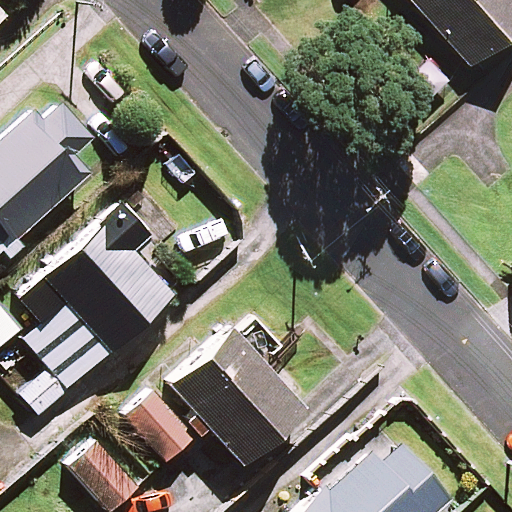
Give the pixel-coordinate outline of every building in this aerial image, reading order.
[(511,7),(511,0),(414,0),(460,53),(511,7)] [(0,255),(14,242),(6,233),(75,169),(59,152),(80,133),(40,89),(0,125),(0,255)] [(176,278),(108,202),(0,301),(25,328),(0,351),(0,377),(30,411),(176,278)] [(290,404),(217,324),(155,381),(228,461),(290,404)] [(185,436),(148,383),(115,406),(152,459),(185,436)] [(429,511),(442,501),(381,431),(286,511),(429,511)] [(126,485),(82,438),(56,462),(101,509),(126,485)]
